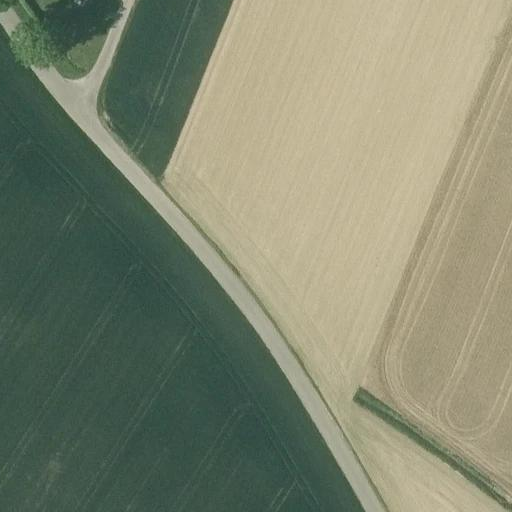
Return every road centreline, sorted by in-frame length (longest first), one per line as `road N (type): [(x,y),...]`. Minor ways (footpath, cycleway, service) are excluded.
road 1 (unclassified): [(376,511),(268,332),(72,100)]
road 2 (unclassified): [(72,100),(0,2)]
